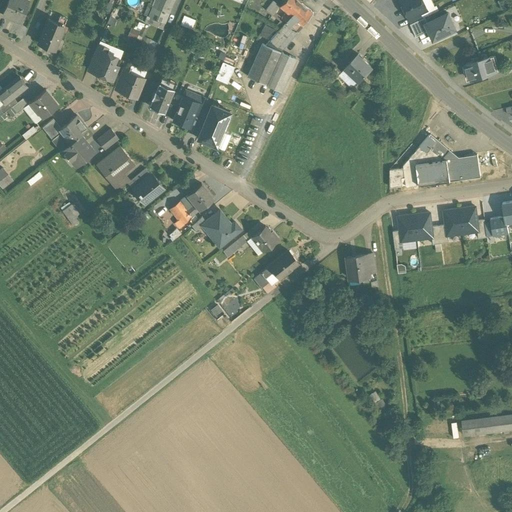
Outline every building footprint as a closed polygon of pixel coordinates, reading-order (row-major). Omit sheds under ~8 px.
[(9,0),(3,0),(0,8),(0,13),(3,15),(9,0)] [(28,2),(24,0),(9,0),(3,15),(20,22),(28,2)] [(155,0),(148,18),(165,25),(175,0),(155,0)] [(302,5),(296,0),(286,0),(280,8),(287,14),(291,17),(302,5)] [(406,0),(400,3),(409,20),(420,15),(423,13),(421,7),(422,5),(423,4),(420,0),(406,0)] [(280,8),(274,3),(267,12),(273,17),(280,8)] [(286,24),(266,47),(281,54),(314,15),(302,5),(291,17),(286,24)] [(287,14),(282,20),(286,24),(291,17),(287,14)] [(420,15),(409,20),(411,26),(422,20),(420,15)] [(427,25),(424,27),(427,34),(432,44),(456,33),(448,16),(427,25)] [(183,17),(181,27),(192,29),(194,19),(183,17)] [(64,26),(48,20),(39,44),(54,50),(55,49),(59,39),(64,26)] [(422,20),(411,26),(409,27),(416,40),(427,34),(424,27),(427,25),(424,20),(422,20)] [(265,26),(260,36),(268,40),(273,29),(265,26)] [(138,33),(132,31),(129,39),(135,41),(138,33)] [(157,45),(139,37),(136,43),(154,51),(157,45)] [(64,42),(59,39),(55,49),(61,51),(64,42)] [(109,51),(98,46),(92,60),(98,62),(100,63),(104,53),(107,54),(109,51)] [(266,47),(263,46),(248,79),(266,87),(281,54),(266,47)] [(107,54),(104,53),(100,63),(98,62),(93,72),(112,80),(118,66),(113,64),(116,58),(107,54)] [(281,54),(266,87),(282,94),(296,61),(281,54)] [(372,69),(358,56),(345,70),(358,82),(359,83),(372,69)] [(234,66),(235,62),(225,58),(223,62),(234,66)] [(491,65),(489,58),(464,66),(467,75),(469,74),(471,80),(487,75),(496,72),(496,71),(494,64),(491,65)] [(235,69),(223,63),(216,80),(228,85),(235,69)] [(124,67),(119,79),(124,81),(127,73),(129,74),(130,69),(124,67)] [(336,68),(326,78),(332,84),(339,77),(342,74),(336,68)] [(496,72),(487,75),(488,80),(508,74),(506,68),(496,71),(496,72)] [(358,82),(345,70),(342,74),(339,77),(351,89),(358,82)] [(129,74),(127,73),(124,81),(120,91),(136,98),(144,80),(129,74)] [(18,77),(0,92),(0,97),(4,103),(6,105),(14,99),(27,88),(18,77)] [(174,89),(159,83),(155,91),(154,90),(151,99),(152,99),(149,107),(164,113),(174,89)] [(45,91),(30,103),(31,103),(43,118),(58,106),(45,91)] [(174,123),(190,129),(195,115),(201,102),(185,96),(174,123)] [(4,103),(0,106),(0,110),(4,115),(12,108),(18,104),(14,99),(6,105),(4,103)] [(18,104),(12,108),(17,114),(24,109),(28,105),(23,99),(18,104)] [(202,99),(195,115),(201,117),(208,101),(202,99)] [(43,118),(31,103),(28,105),(24,109),(36,124),(43,118)] [(230,113),(212,106),(198,139),(216,147),(230,113)] [(61,129),(61,130),(63,132),(72,144),(81,137),(88,130),(77,116),(61,129)] [(53,119),(42,128),(52,141),(56,138),(63,132),(61,130),(61,129),(53,119)] [(36,133),(32,128),(22,136),(26,141),(36,133)] [(111,131),(98,142),(105,151),(119,140),(111,131)] [(72,144),(63,132),(56,138),(65,149),(72,144)] [(457,157),(449,151),(449,150),(431,134),(429,135),(419,146),(426,152),(430,148),(440,156),(447,158),(450,181),(480,177),(477,155),(457,157)] [(93,152),(81,137),(72,144),(65,149),(63,151),(76,166),(93,152)] [(96,140),(89,145),(95,154),(102,149),(96,140)] [(121,147),(97,166),(105,176),(107,175),(115,185),(124,178),(122,175),(134,165),(121,147)] [(419,185),(450,181),(447,158),(415,162),(419,185)] [(405,176),(403,168),(390,170),(390,187),(403,185),(401,177),(405,176)] [(146,170),(135,178),(140,184),(151,176),(146,170)] [(9,183),(0,172),(0,171),(0,185),(3,189),(9,183)] [(140,184),(133,190),(134,191),(137,189),(140,193),(139,193),(141,196),(141,195),(147,202),(145,204),(145,205),(165,190),(153,175),(151,176),(140,184)] [(115,185),(113,186),(118,192),(128,184),(129,183),(124,178),(115,185)] [(140,184),(135,178),(129,183),(128,184),(133,190),(140,184)] [(202,185),(196,190),(194,187),(186,193),(189,196),(188,196),(195,204),(200,210),(200,211),(214,200),(202,185)] [(511,201),(503,203),(505,216),(506,222),(511,221),(511,201)] [(180,202),(167,212),(173,220),(178,216),(184,223),(191,217),(187,211),(180,202)] [(195,204),(187,211),(191,217),(200,210),(195,204)] [(476,207),(460,209),(463,233),(477,231),(479,231),(478,220),(476,207)] [(460,209),(444,211),(446,224),(447,235),(448,235),(463,233),(460,209)] [(225,216),(220,210),(219,211),(206,221),(206,222),(207,223),(203,226),(220,246),(241,229),(235,221),(231,225),(224,217),(225,216)] [(430,213),(414,215),(417,239),(432,237),(433,237),(432,226),(430,213)] [(414,215),(398,217),(400,231),(401,241),(403,241),(417,239),(414,215)] [(505,216),(491,219),(494,235),(508,233),(506,222),(505,216)] [(84,231),(73,217),(69,221),(80,234),(84,231)] [(202,217),(193,225),(197,230),(203,225),(203,226),(207,223),(206,222),(206,221),(202,217)] [(478,238),(487,237),(485,220),(478,220),(479,231),(477,231),(478,238)] [(441,243),(449,242),(448,235),(447,235),(446,224),(439,225),(441,243)] [(433,244),(441,243),(439,225),(432,226),(433,237),(432,237),(433,244)] [(271,233),(265,226),(252,237),(258,245),(260,243),(265,249),(263,251),(279,239),(273,231),(271,233)] [(393,231),(395,249),(404,248),(403,241),(401,241),(400,231),(393,231)] [(243,235),(228,247),(233,252),(248,240),(243,235)] [(288,251),(270,265),(274,271),(280,278),(298,263),(288,251)] [(374,253),(368,254),(370,273),(377,272),(374,253)] [(368,254),(348,257),(351,279),(364,277),(363,273),(370,273),(368,254)] [(270,265),(261,273),(265,278),(266,278),(274,271),(270,265)] [(261,273),(254,279),(261,288),(269,281),(266,278),(265,278),(261,273)] [(213,315),(220,309),(216,303),(209,309),(213,315)] [(225,318),(222,313),(215,318),(219,323),(225,318)] [(393,417),(387,408),(379,413),(385,423),(393,417)] [(511,414),(462,421),(464,435),(511,428),(511,414)]
